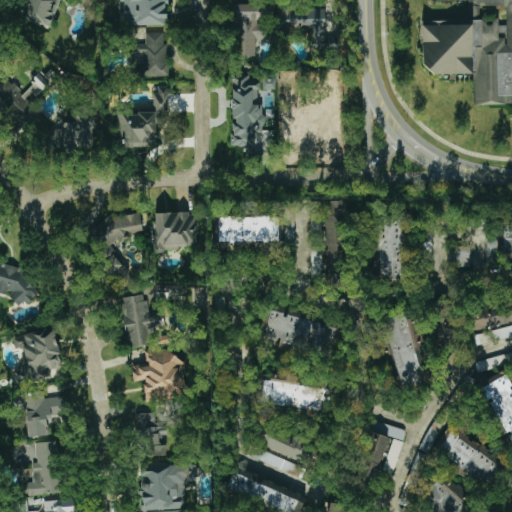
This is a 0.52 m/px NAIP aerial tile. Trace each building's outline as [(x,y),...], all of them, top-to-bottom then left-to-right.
[(26,0),(21,18),(51,28),(60,0),(26,0)] [(167,24),(166,0),(118,0),(118,11),(119,11),(119,25),(167,24)] [(511,0),(430,0),(430,1),(455,0),(504,0),(506,26),(499,26),(498,19),(480,20),(479,7),(464,7),(464,21),(420,23),(423,75),(474,72),(475,105),(511,103),(511,0)] [(256,56),(255,38),(267,38),(267,21),(266,21),(265,5),(236,5),(237,56),(256,56)] [(325,7),(275,8),(276,30),(311,30),(311,52),(338,52),(338,36),(326,36),(325,7)] [(144,77),(166,76),(166,32),(145,33),(145,44),(135,44),(135,63),(144,63),(144,77)] [(0,103),(22,118),(49,78),(40,72),(27,91),(0,73),(0,103)] [(255,147),(255,129),(260,130),(262,76),(232,75),(231,121),(232,121),(231,146),(255,147)] [(275,89),(275,78),(263,78),(263,89),(275,89)] [(116,113),(117,139),(124,139),(124,147),(155,147),(155,113),(168,113),(168,87),(158,87),(158,93),(153,94),(153,112),(116,113)] [(75,106),(76,122),(62,123),(62,128),(42,129),(44,152),(95,149),(92,105),(75,106)] [(283,140),(318,139),(318,122),(283,123),(283,140)] [(327,282),(345,282),(344,200),(325,201),(327,282)] [(312,275),(322,275),(321,202),(310,203),(311,245),(312,275)] [(196,246),(195,212),(154,214),(155,252),(177,251),(177,247),(196,246)] [(409,279),(405,212),(370,215),(375,282),(409,279)] [(130,286),(126,258),(114,259),(112,243),(124,241),(123,235),(142,232),(140,215),(95,222),(105,290),(130,286)] [(219,242),(284,242),(284,216),(218,217),(219,242)] [(511,251),(511,225),(501,225),(500,251),(511,251)] [(469,267),(470,247),(449,246),(449,266),(469,267)] [(0,293),(6,295),(13,306),(33,302),(34,295),(31,278),(20,276),(22,268),(0,263),(0,293)] [(120,298),(125,347),(155,344),(151,313),(147,313),(145,295),(120,298)] [(511,321),(511,298),(468,309),(473,331),(511,321)] [(260,343),(330,359),(338,323),(268,307),(260,343)] [(430,382),(411,310),(383,318),(402,389),(430,382)] [(511,336),(511,325),(474,335),(476,345),(511,336)] [(51,377),(49,370),(63,367),(53,328),(11,339),(14,350),(22,347),(25,358),(15,361),(21,385),(51,377)] [(133,381),(143,380),(145,401),(183,398),(180,353),(146,355),(147,366),(132,367),(133,381)] [(511,368),(479,383),(507,449),(511,446),(511,368)] [(257,375),(255,405),(330,409),(332,380),(257,375)] [(47,436),(45,417),(64,415),(62,397),(44,398),(43,391),(24,393),(27,437),(47,436)] [(252,442),(307,464),(315,444),(259,422),(252,442)] [(432,458),(491,490),(507,461),(449,428),(432,458)] [(387,436),(367,432),(355,483),(375,487),(387,436)] [(27,495),(64,493),(63,460),(57,460),(56,442),(29,443),(29,461),(32,461),(33,482),(27,483),(27,495)] [(296,465),(251,445),(246,454),(292,474),(296,465)] [(194,464),(141,464),(141,510),(184,510),(184,480),(194,480),(194,464)] [(300,511),(306,498),(242,470),(240,475),(233,472),(225,490),(275,511),(300,511)] [(436,511),(465,511),(469,508),(464,504),(469,498),(437,471),(417,494),(436,511)] [(43,501),(44,511),(74,511),(74,499),(43,501)] [(345,511),(347,507),(327,503),(325,511),(345,511)]
